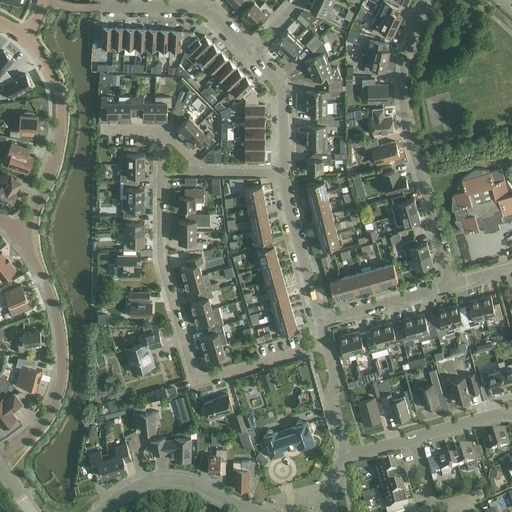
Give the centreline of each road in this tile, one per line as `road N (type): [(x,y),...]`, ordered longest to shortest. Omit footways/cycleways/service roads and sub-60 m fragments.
road 1 (residential): [(160,172),(161,260),(192,373),(208,379),(326,343)]
road 2 (residential): [(451,284),(402,96),(405,57),(425,0)]
road 3 (residential): [(0,456),(42,422),(60,381),(52,302),(21,236)]
road 4 (residential): [(21,236),(49,177),(60,117),(55,81),(24,35)]
road 5 (residential): [(249,511),(179,479),(131,488),(101,511)]
road 6 (residential): [(250,52),(191,6),(104,7)]
road 7 (residential): [(320,321),(282,173)]
road 8 (residential): [(320,321),(451,284)]
road 9 (residential): [(282,173),(282,93),(250,52)]
